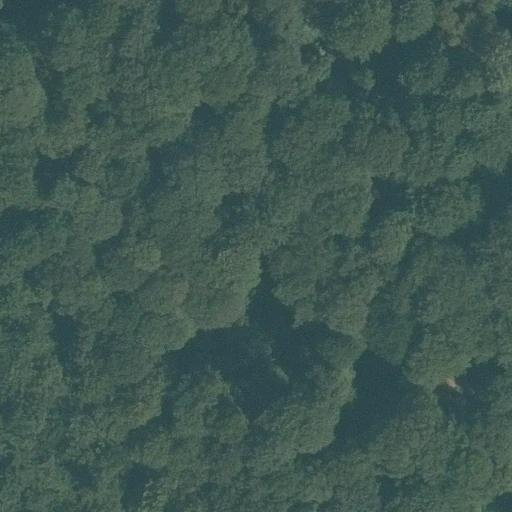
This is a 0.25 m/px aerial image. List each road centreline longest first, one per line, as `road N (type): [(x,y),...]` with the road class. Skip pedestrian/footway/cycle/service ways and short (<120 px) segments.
road 1 (track): [(400,223),(439,357),(511,475)]
road 2 (track): [(238,0),(355,138),(400,223)]
